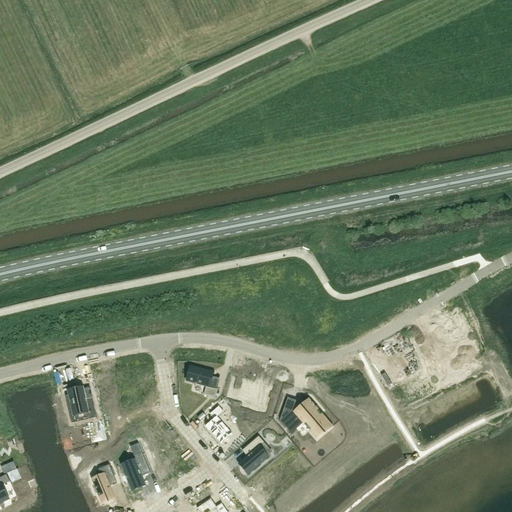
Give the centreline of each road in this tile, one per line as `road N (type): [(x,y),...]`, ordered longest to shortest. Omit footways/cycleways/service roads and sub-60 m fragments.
road 1 (primary): [(0,274),(511,171)]
road 2 (unclassified): [(0,171),(368,0)]
road 3 (residential): [(487,272),(357,349),(315,360),(194,337),(154,339)]
road 4 (residential): [(154,339),(0,372)]
road 5 (unknown): [(240,490),(255,424),(268,409),(302,413),(309,443)]
road 6 (residential): [(154,339),(176,419),(217,464)]
